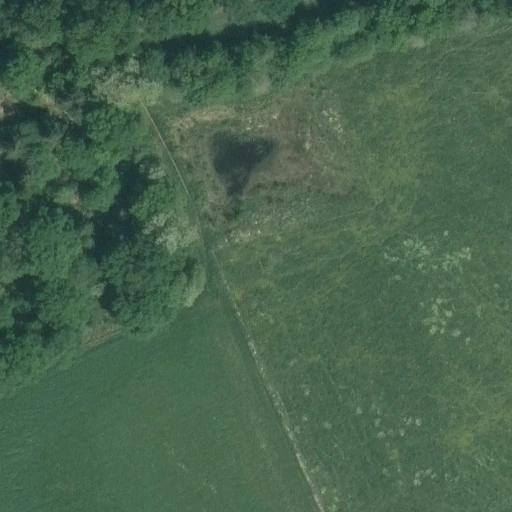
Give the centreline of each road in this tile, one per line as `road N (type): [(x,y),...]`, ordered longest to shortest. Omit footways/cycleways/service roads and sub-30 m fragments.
road 1 (track): [(99,26),(212,289)]
road 2 (track): [(0,69),(99,26),(247,0)]
